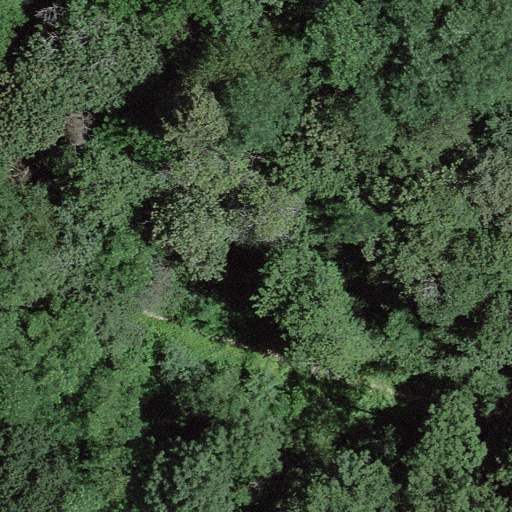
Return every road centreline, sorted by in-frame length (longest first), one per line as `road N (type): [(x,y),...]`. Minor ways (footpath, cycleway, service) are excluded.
road 1 (track): [(511,405),(0,263)]
road 2 (track): [(0,86),(511,74)]
